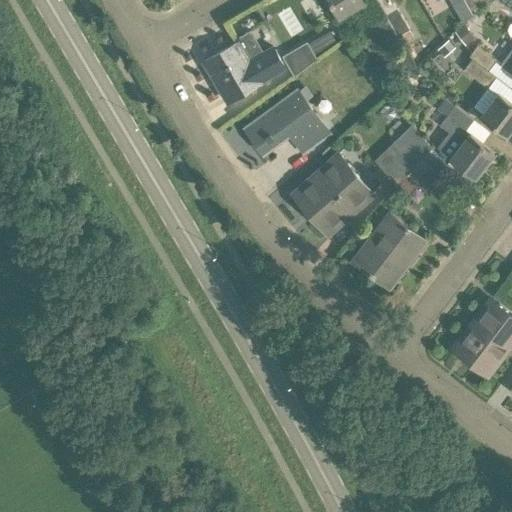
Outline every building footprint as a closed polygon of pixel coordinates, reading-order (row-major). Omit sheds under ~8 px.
[(314,0),(305,0),(301,3),(311,21),(323,14),(314,0)] [(377,0),(331,0),(340,14),(352,7),(364,27),(352,34),(357,43),(368,36),(376,48),(398,35),(386,14),(377,0)] [(450,0),(463,22),(472,14),(464,0),(450,0)] [(464,0),(472,14),(488,0),(464,0)] [(511,0),(498,0),(511,10),(511,0)] [(386,14),(398,35),(410,28),(397,8),(386,14)] [(465,24),(455,31),(465,44),(476,37),(465,24)] [(398,35),(402,42),(414,36),(410,28),(398,35)] [(456,44),(451,38),(449,40),(440,48),(445,54),(454,46),(456,44)] [(204,61),(206,64),(209,62),(217,75),(219,73),(222,79),(217,82),(228,101),(262,81),(261,80),(285,66),(273,46),(249,60),(238,41),(204,61)] [(315,60),(306,43),(285,56),(295,74),(315,60)] [(481,65),(489,70),(497,59),(478,44),(471,52),(481,65)] [(511,72),(511,49),(509,53),(501,64),(511,72)] [(496,76),(489,70),(481,65),(471,52),(469,55),(473,57),(465,69),(488,86),(496,76)] [(424,78),(429,74),(420,64),(411,72),(415,78),(424,78)] [(289,135),(295,143),(296,142),(304,151),(330,132),(298,89),(246,127),(265,153),(289,135)] [(511,128),(511,101),(499,92),(482,114),(508,134),(511,128)] [(474,119),(455,104),(440,125),(449,131),(438,145),(476,175),(494,152),(484,144),(485,142),(467,128),(474,119)] [(397,184),(409,172),(432,147),(412,123),(375,159),(397,184)] [(432,147),(409,172),(425,189),(447,165),(432,147)] [(294,192),(308,209),(329,232),(336,225),(335,225),(373,192),(339,153),(294,192)] [(415,185),(405,177),(397,188),(407,195),(415,185)] [(390,287),(391,286),(427,240),(390,212),(354,259),(390,287)] [(488,375),(491,371),(511,343),(511,332),(500,324),(509,312),(491,298),(453,348),(455,349),(488,375)]
